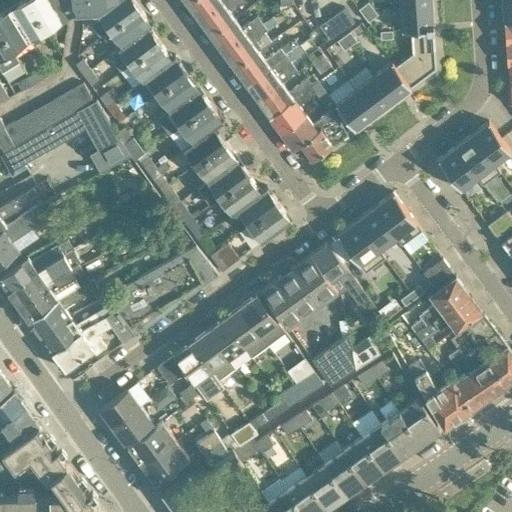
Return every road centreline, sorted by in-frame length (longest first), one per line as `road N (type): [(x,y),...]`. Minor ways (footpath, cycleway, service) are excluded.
road 1 (residential): [(60,409),(323,218)]
road 2 (residential): [(161,0),(323,218)]
road 3 (residential): [(401,164),(479,93),(481,0)]
road 4 (residential): [(401,164),(511,310)]
road 5 (tertiary): [(371,511),(511,418)]
road 6 (residential): [(135,511),(60,409)]
